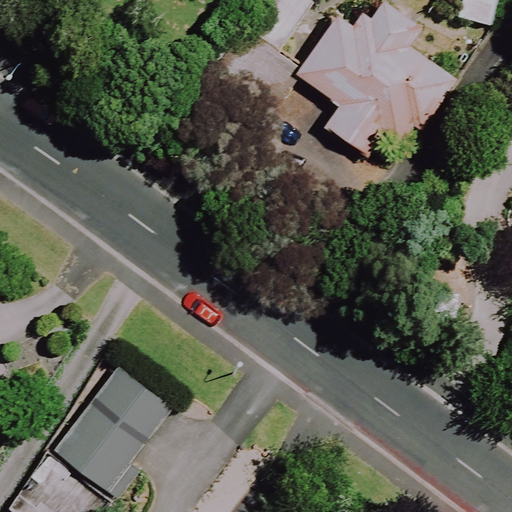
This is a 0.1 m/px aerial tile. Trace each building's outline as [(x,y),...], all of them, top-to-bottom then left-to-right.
[(319,0),(268,0),(253,23),(289,47),(319,0)] [(435,22),(404,0),(379,0),(362,24),(340,8),(302,60),(354,98),(340,117),(400,160),(466,69),(424,39),(435,22)] [(497,0),(463,0),(457,19),(488,29),(497,0)] [(172,409),(112,368),(53,456),(114,497),(172,409)] [(34,511),(31,510),(18,501),(10,511),(34,511)]
